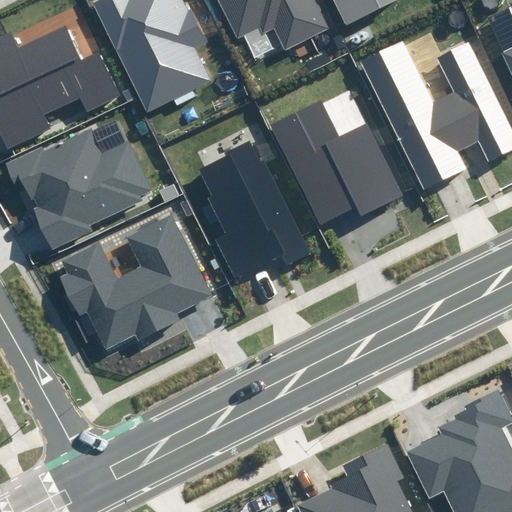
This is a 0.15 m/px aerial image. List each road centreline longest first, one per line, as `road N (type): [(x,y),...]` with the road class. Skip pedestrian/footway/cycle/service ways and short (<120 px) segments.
road 1 (tertiary): [(511,270),(90,477)]
road 2 (residential): [(90,477),(0,307)]
